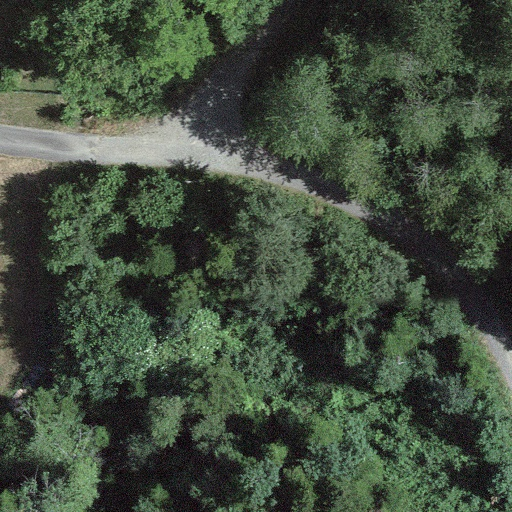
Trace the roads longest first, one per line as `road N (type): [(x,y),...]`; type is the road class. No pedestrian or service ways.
road 1 (track): [(0,131),(317,180),(414,236),(493,315),(511,357)]
road 2 (track): [(284,0),(244,44),(188,156)]
